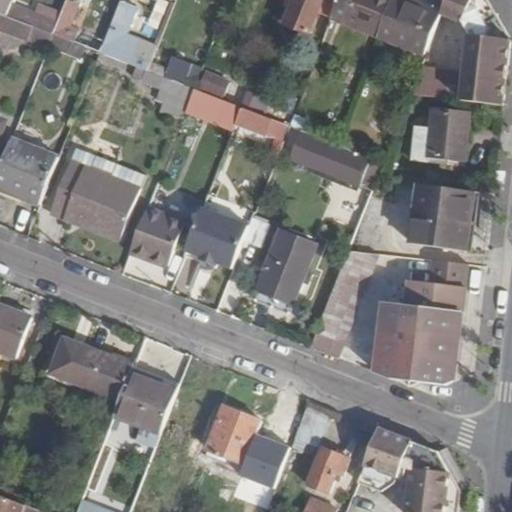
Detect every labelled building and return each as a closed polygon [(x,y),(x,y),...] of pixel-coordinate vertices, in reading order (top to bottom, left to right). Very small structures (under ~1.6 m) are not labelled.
[(0,0),(0,13),(9,17),(14,5),(15,0),(0,0)] [(81,4),(69,0),(60,23),(55,35),(75,43),(80,30),(73,27),(81,4)] [(161,0),(150,25),(160,30),(172,2),(166,0),(161,0)] [(295,0),(287,25),(312,36),(325,0),(324,0),(295,0)] [(341,0),(333,21),(380,39),(395,0),(341,0)] [(444,14),(409,0),(395,0),(380,39),(380,40),(427,57),(444,14)] [(456,20),(471,43),(468,73),(465,102),(505,107),(511,52),(511,43),(488,0),(449,0),(444,14),(456,20)] [(137,9),(122,2),(102,53),(148,71),(149,72),(152,63),(158,49),(126,36),(137,9)] [(38,4),(35,13),(54,20),(58,11),(38,4)] [(14,5),(9,17),(55,35),(60,23),(54,20),(35,13),(14,5)] [(0,32),(29,43),(50,49),(50,48),(55,35),(9,17),(0,13),(0,32)] [(75,43),(55,35),(50,48),(81,61),(86,47),(75,43)] [(202,70),(174,59),(170,69),(152,63),(149,72),(194,90),(197,83),(202,70)] [(423,68),(412,96),(465,102),(468,73),(423,68)] [(165,106),(164,112),(185,121),(191,107),(197,91),(194,90),(149,72),(148,71),(143,83),(151,87),(147,98),(165,106)] [(232,82),(208,72),(200,91),(224,101),(232,82)] [(197,91),(191,107),(238,125),(244,109),(224,101),(200,91),(197,91)] [(268,135),(284,142),(290,127),(244,109),(238,125),(238,126),(267,137),(268,135)] [(472,115),(435,111),(433,121),(416,118),(411,162),(451,167),(452,159),(467,161),(472,115)] [(291,127),(279,158),(373,195),(380,178),(385,164),(338,146),(291,127)] [(61,158),(15,140),(0,176),(0,191),(42,207),(61,158)] [(79,148),(73,162),(142,190),(148,175),(79,148)] [(125,232),(142,190),(73,162),(53,214),(71,221),(74,212),(125,232)] [(413,244),(468,252),(476,192),(421,184),(413,244)] [(253,227),(205,208),(189,250),(236,269),(247,243),(247,242),(253,227)] [(186,224),(150,211),(125,275),(136,279),(144,259),(170,267),(186,224)] [(253,227),(247,242),(264,248),(274,225),(256,218),(253,227)] [(276,300),(277,297),(296,305),(319,246),(282,232),(258,293),(276,300)] [(379,257),(350,254),(314,348),(339,358),(379,257)] [(181,285),(194,287),(198,260),(185,257),(181,285)] [(409,306),(387,303),(379,374),(394,380),(404,381),(404,376),(423,379),(423,383),(448,387),(451,368),(459,369),(470,265),(434,262),(432,284),(412,282),(409,306)] [(0,304),(0,352),(19,359),(34,318),(0,304)] [(66,339),(53,374),(74,382),(87,348),(66,339)] [(136,366),(87,348),(74,382),(122,401),(134,371),(136,366)] [(134,371),(122,401),(116,417),(133,423),(161,433),(163,434),(181,389),(134,371)] [(218,408),(185,395),(170,436),(203,449),(218,408)] [(312,402),(294,449),(316,457),(334,410),(312,402)] [(264,422),(225,407),(208,449),(247,464),(264,422)] [(161,433),(133,423),(128,436),(156,446),(161,433)] [(459,511),(462,489),(440,452),(415,442),(382,429),(367,467),(395,477),(400,480),(410,484),(406,511),(459,511)] [(289,447),(264,438),(248,481),(274,491),(289,447)] [(121,449),(106,444),(88,490),(104,495),(121,449)] [(351,459),(323,448),(309,485),(331,493),(339,473),(345,476),(351,459)] [(395,477),(367,467),(361,482),(384,491),(398,484),(400,480),(395,477)] [(0,511),(24,511),(27,505),(0,494),(0,511)] [(335,511),(336,511),(313,501),(308,511),(335,511)]
